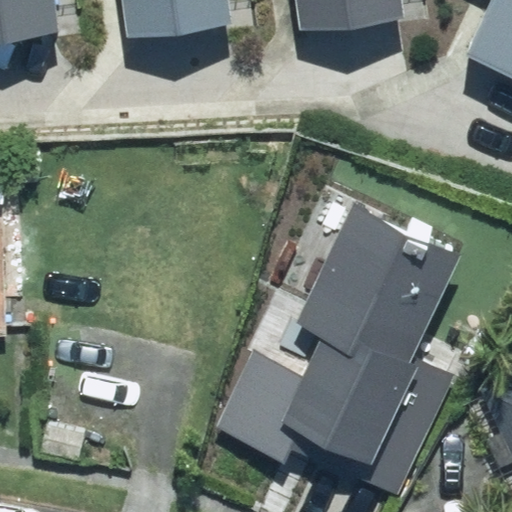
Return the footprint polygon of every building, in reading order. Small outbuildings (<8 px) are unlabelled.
[(0,0),(0,17),(67,9),(66,0),(0,0)] [(228,0),(131,0),(133,14),(228,0)] [(511,47),(511,0),(489,0),(474,29),(511,47)] [(445,150),(334,96),(207,352),(380,436),(446,303),(384,273),(445,150)] [(20,206),(0,207),(0,320),(27,319),(20,206)] [(511,366),(490,376),(511,423),(511,366)]
